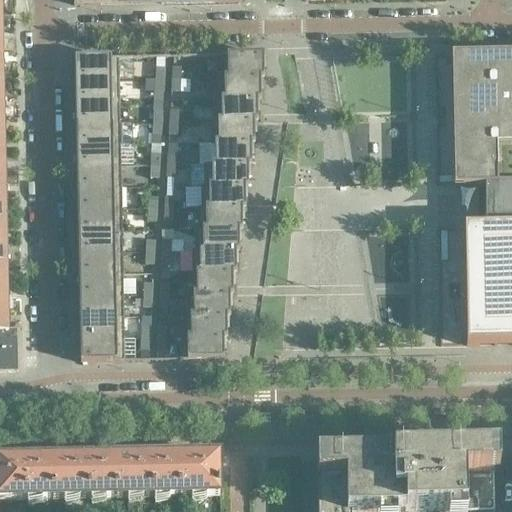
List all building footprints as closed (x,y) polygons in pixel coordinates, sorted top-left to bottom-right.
[(511,346),(511,55),(451,57),(452,117),(453,189),(484,188),(484,207),(485,229),(464,229),(466,347),(511,346)] [(263,79),(263,57),(219,57),(219,80),(263,79)] [(118,81),(118,59),(74,60),(75,83),(118,81)] [(163,82),(164,70),(156,69),(155,81),(163,82)] [(180,81),(180,69),(172,69),(171,81),(180,81)] [(260,101),(260,80),(263,80),(263,79),(219,80),(219,81),(223,81),(224,101),(213,101),(213,102),(260,101)] [(119,103),(118,81),(75,83),(75,104),(119,103)] [(163,94),(163,82),(155,81),(154,93),(163,94)] [(179,93),(180,81),(171,81),(171,93),(179,93)] [(257,122),(257,102),(260,102),(260,101),(213,102),(213,122),(210,122),(210,123),(257,122)] [(119,125),(119,103),(75,104),(75,126),(119,125)] [(161,125),(161,113),(153,112),(153,124),(161,125)] [(177,124),(178,112),(169,112),(169,124),(177,124)] [(254,144),(253,123),(257,123),(257,122),(210,123),(210,145),(254,144)] [(160,137),(161,125),(153,124),(152,136),(160,137)] [(176,136),(177,124),(169,124),(168,136),(176,136)] [(120,146),(119,125),(75,126),(76,148),(120,146)] [(251,166),(250,145),(254,145),(254,144),(210,145),(210,146),(214,146),(215,165),(204,166),(204,167),(251,166)] [(120,168),(120,146),(76,148),(76,169),(120,168)] [(158,168),(159,156),(151,155),(150,168),(158,168)] [(175,168),(175,156),(167,155),(166,167),(175,168)] [(248,188),(247,167),(251,167),(251,166),(204,167),(204,187),(201,187),(201,188),(248,188)] [(174,180),(175,168),(166,167),(166,179),(174,180)] [(121,189),(120,168),(76,169),(77,191),(121,189)] [(158,180),(158,168),(150,168),(149,180),(158,180)] [(245,209),(244,188),(248,188),(201,188),(201,209),(198,209),(198,210),(245,209)] [(121,211),(121,189),(77,191),(77,212),(121,211)] [(172,211),(173,199),(164,198),(164,210),(172,211)] [(156,211),(156,199),(148,199),(148,211),(156,211)] [(242,231),(241,210),(245,210),(245,209),(198,210),(198,231),(195,231),(195,232),(242,231)] [(171,223),(172,211),(164,210),(163,222),(171,223)] [(121,233),(121,211),(77,212),(77,234),(121,233)] [(155,223),(156,211),(148,211),(147,223),(155,223)] [(239,252),(238,232),(242,232),(242,231),(195,232),(195,252),(192,252),(192,253),(239,252)] [(122,254),(121,233),(77,234),(78,256),(122,254)] [(153,254),(154,242),(146,242),(145,254),(153,254)] [(170,254),(170,242),(162,242),(161,254),(170,254)] [(235,274),(235,253),(239,253),(239,252),(192,253),(192,275),(235,274)] [(122,276),(122,254),(78,256),(78,277),(122,276)] [(153,267),(153,254),(145,254),(144,266),(153,267)] [(169,266),(170,254),(161,254),(161,266),(169,266)] [(232,296),(232,275),(235,275),(235,274),(192,275),(192,276),(196,276),(196,296),(193,296),(232,296)] [(123,298),(122,276),(78,277),(79,299),(123,298)] [(151,298),(152,286),(144,285),(143,297),(151,298)] [(167,297),(168,285),(160,285),(159,297),(167,297)] [(229,318),(229,297),(232,297),(232,296),(193,296),(193,317),(182,317),(182,318),(229,318)] [(150,310),(151,298),(143,297),(142,309),(150,310)] [(167,309),(167,297),(159,297),(158,309),(167,309)] [(123,319),(123,298),(79,299),(79,321),(123,319)] [(226,339),(226,319),(229,318),(182,318),(182,339),(179,339),(179,340),(226,339)] [(123,341),(123,319),(79,321),(80,342),(123,341)] [(149,341),(149,329),(141,328),(140,340),(149,341)] [(165,340),(165,328),(157,328),(157,340),(165,340)] [(0,373),(17,373),(17,331),(7,331),(8,332),(0,332),(0,373)] [(223,362),(223,340),(226,340),(226,339),(179,340),(179,363),(223,362)] [(148,353),(149,341),(140,340),(140,352),(148,353)] [(164,352),(165,340),(157,340),(156,352),(164,352)] [(124,363),(123,341),(80,342),(80,364),(124,363)] [(493,511),(492,453),(316,457),(317,469),(317,511),(493,511)] [(219,498),(218,459),(153,460),(154,501),(155,501),(155,498),(163,498),(163,499),(190,498),(190,500),(192,500),(192,497),(200,497),(200,498),(219,498)] [(154,501),(153,460),(90,461),(90,502),(91,502),(91,499),(99,499),(99,500),(126,500),(126,501),(128,501),(128,498),(136,498),(136,500),(153,499),(153,501),(154,501)] [(90,502),(90,461),(26,462),(27,503),(28,503),(28,500),(36,500),(36,501),(63,501),(63,503),(65,502),(64,500),(72,499),(73,501),(89,500),(89,502),(90,502)] [(27,503),(26,462),(0,462),(0,502),(26,502),(26,503),(27,503)]
